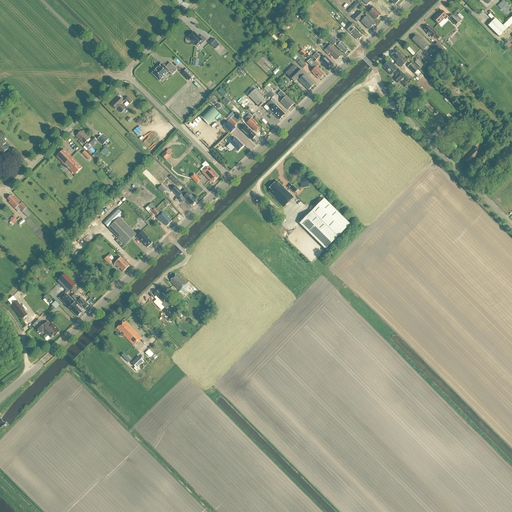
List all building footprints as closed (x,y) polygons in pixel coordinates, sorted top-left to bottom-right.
[(390,10),(382,1),(380,3),(376,0),(375,0),(373,2),(377,6),(385,15),(390,10)] [(503,1),(497,6),(501,10),(507,5),(503,1)] [(356,3),(347,12),(352,16),(360,7),(356,3)] [(369,13),(376,20),(381,16),(374,8),(374,9),(371,6),(369,8),(371,11),(369,13)] [(215,10),(207,18),(213,24),(221,16),(223,19),(226,15),(220,9),(217,12),(215,10)] [(448,18),(447,17),(441,11),(433,20),(438,25),(444,20),(445,21),(448,18)] [(359,12),(352,18),(357,23),(363,16),(359,12)] [(453,17),(459,23),(463,19),(459,15),(457,16),(455,14),(453,17)] [(459,23),(453,17),(452,16),(448,20),(456,27),(459,23)] [(361,22),(369,30),(375,25),(367,17),(361,22)] [(488,26),(499,37),(506,30),(495,19),(488,26)] [(358,39),(359,40),(362,37),(359,34),(354,29),(353,30),(351,28),(354,26),(351,23),(345,29),(351,35),(357,40),(358,39)] [(437,40),(439,38),(436,34),(431,29),(428,26),(424,30),(427,33),(427,34),(432,39),(433,37),(437,40)] [(194,32),(188,38),(189,39),(188,40),(190,42),(191,42),(196,47),(199,44),(201,46),(206,40),(202,36),(200,38),(194,32)] [(345,54),(348,51),(347,50),(348,49),(341,43),(338,45),(336,43),(337,42),(329,35),(326,38),(333,46),(334,45),(341,52),(342,51),(345,54)] [(423,51),(428,46),(421,39),(420,40),(416,36),(412,40),(423,51)] [(213,39),(209,43),(213,48),(218,43),(213,39)] [(440,52),(444,49),(438,43),(435,46),(440,52)] [(337,61),(341,56),(331,45),(325,51),(328,55),(330,54),(337,61)] [(436,59),(441,54),(434,47),(429,53),(436,59)] [(317,62),(318,61),(324,68),(325,67),(328,70),(329,69),(330,70),(333,67),(332,66),(333,65),(325,57),(322,60),(315,53),(312,51),(307,55),(310,58),(311,57),(317,62)] [(396,63),(401,68),(407,62),(398,52),(392,58),(397,63),(396,63)] [(234,58),(240,63),(243,61),(237,55),(234,58)] [(301,60),(298,63),(303,69),(306,66),(301,60)] [(420,68),(423,66),(417,60),(415,62),(415,63),(420,68)] [(388,62),(382,67),(391,76),(393,73),(396,76),(399,73),(396,70),(388,62)] [(177,71),(170,64),(166,67),(168,68),(166,70),(161,65),(157,69),(156,68),(155,70),(155,71),(151,75),(159,82),(168,73),(172,76),(177,71)] [(418,71),(411,64),(407,68),(414,75),(415,74),(416,76),(417,74),(416,73),(418,71)] [(305,87),(309,90),(314,85),(295,66),(286,75),(294,83),(298,79),(299,81),(305,87)] [(324,75),(316,67),(311,72),(319,80),(324,75)] [(186,70),(182,74),(189,81),(193,77),(186,70)] [(400,74),(394,80),(398,83),(404,78),(400,74)] [(273,94),(267,87),(264,90),(270,96),(273,94)] [(266,101),(255,90),(248,97),(259,108),(266,101)] [(280,103),(288,110),(294,104),(281,92),(278,95),(283,100),(280,103)] [(117,109),(121,113),(126,109),(121,104),(123,102),(119,97),(111,105),(116,110),(117,109)] [(272,113),(279,120),(284,115),(270,101),(266,106),(270,110),(268,112),(271,115),(272,113)] [(249,102),(244,106),(248,110),(253,105),(249,102)] [(201,118),(208,125),(218,115),(211,107),(201,118)] [(252,129),(256,132),(260,128),(251,119),(252,118),(246,112),(243,116),(245,118),(244,118),(248,122),(246,124),(252,129)] [(229,121),(233,125),(235,127),(237,124),(231,118),(229,121)] [(235,129),(228,122),(223,127),(231,134),(235,129)] [(242,129),(245,132),(247,134),(246,135),(252,141),(256,136),(250,131),(245,126),(242,129)] [(82,133),(81,132),(77,135),(78,137),(77,138),(84,145),(90,138),(83,131),(82,133)] [(108,140),(103,135),(97,140),(103,145),(108,140)] [(94,137),(87,144),(90,147),(97,141),(94,137)] [(243,147),(235,138),(229,144),(238,152),(243,147)] [(469,162),(471,164),(479,155),(475,152),(478,150),(477,149),(482,144),(479,140),(474,146),(476,148),(474,150),(473,150),(465,158),(466,159),(465,160),(468,163),(469,162)] [(166,161),(173,154),(168,149),(161,156),(166,161)] [(81,168),(64,151),(58,157),(75,174),(81,168)] [(82,154),(89,161),(92,158),(85,151),(82,154)] [(218,178),(209,167),(202,173),(211,182),(212,181),(213,182),(218,178)] [(197,184),(201,181),(195,174),(191,178),(197,184)] [(306,175),(298,177),(301,188),(309,186),(306,175)] [(111,187),(115,183),(109,176),(105,181),(111,187)] [(171,176),(169,178),(177,186),(179,184),(171,176)] [(294,198),(288,192),(288,193),(277,182),(270,189),(271,191),(269,193),(275,199),(274,199),(283,208),(294,198)] [(158,189),(162,194),(167,190),(162,185),(158,189)] [(297,191),(292,185),(289,188),(294,193),(297,191)] [(185,190),(182,193),(176,186),(171,191),(180,199),(179,200),(182,204),(185,201),(190,206),(191,205),(192,206),(196,203),(195,201),(196,200),(189,193),(188,193),(185,190)] [(134,195),(138,200),(142,196),(138,191),(134,195)] [(26,209),(27,208),(22,203),(21,204),(13,196),(12,197),(11,196),(7,200),(10,202),(9,203),(15,209),(18,207),(25,215),(29,212),(26,209)] [(324,200),(300,225),(325,250),(350,225),(324,200)] [(117,209),(105,222),(103,223),(124,245),(134,235),(119,220),(124,216),(117,209)] [(163,213),(157,219),(159,222),(160,221),(162,223),(163,223),(167,227),(172,222),(168,218),(169,217),(166,214),(165,215),(163,213)] [(148,248),(152,244),(148,239),(149,239),(144,234),(142,232),(136,237),(143,244),(148,248)] [(120,269),(124,273),(129,267),(121,258),(115,264),(119,269),(120,269)] [(35,276),(40,281),(39,281),(42,284),(43,282),(48,277),(42,270),(35,276)] [(65,274),(57,282),(68,292),(75,285),(65,274)] [(180,290),(187,284),(181,278),(180,279),(176,275),(171,280),(172,281),(171,282),(179,291),(180,290)] [(181,301),(186,296),(180,290),(179,291),(176,295),(178,297),(177,298),(181,301)] [(164,308),(170,303),(165,297),(166,297),(163,294),(162,295),(158,291),(154,295),(163,304),(161,305),(164,308)] [(178,297),(176,295),(172,291),(168,296),(173,302),(177,298),(178,297)] [(59,298),(67,306),(71,311),(77,317),(82,313),(76,306),(77,305),(73,301),(72,301),(65,293),(59,298)] [(84,310),(89,306),(82,299),(80,300),(75,294),(72,297),(84,310)] [(185,315),(174,304),(171,307),(181,318),(185,315)] [(134,346),(142,338),(125,322),(124,324),(123,323),(117,329),(120,333),(121,332),(124,335),(123,336),(134,346)] [(43,327),(39,323),(34,328),(41,334),(43,331),(50,338),(53,335),(55,337),(60,332),(53,325),(51,326),(48,323),(43,327)] [(136,369),(143,362),(138,357),(131,364),(136,369)]
